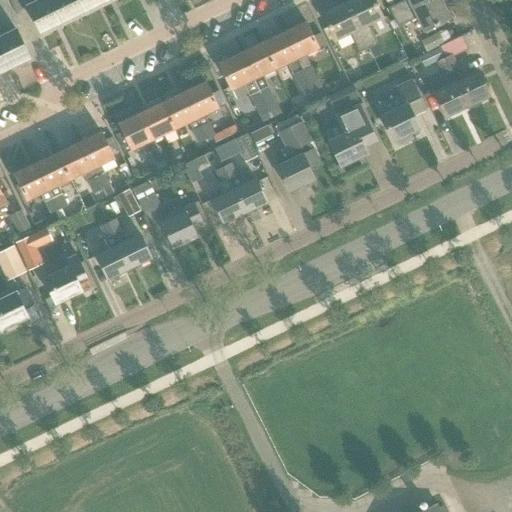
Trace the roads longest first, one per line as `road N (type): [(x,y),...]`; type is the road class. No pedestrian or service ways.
road 1 (tertiary): [(0,424),(511,175)]
road 2 (residential): [(0,383),(511,137)]
road 3 (residential): [(244,0),(51,91),(34,128),(0,143)]
